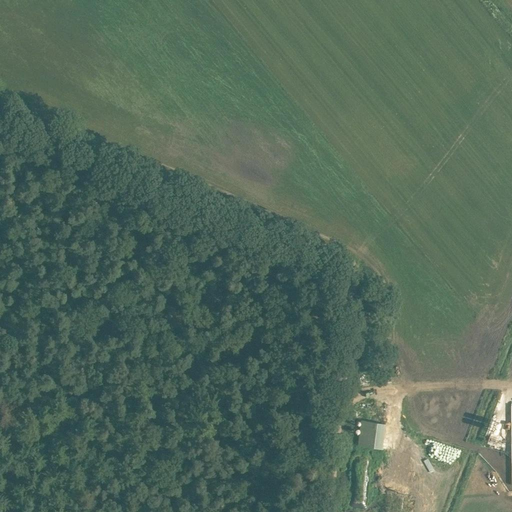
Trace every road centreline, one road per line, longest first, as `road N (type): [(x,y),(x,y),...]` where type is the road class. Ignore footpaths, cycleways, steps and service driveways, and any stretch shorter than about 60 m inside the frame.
road 1 (track): [(0,109),(349,263),(337,404)]
road 2 (track): [(337,404),(0,346)]
road 3 (track): [(511,385),(380,387)]
